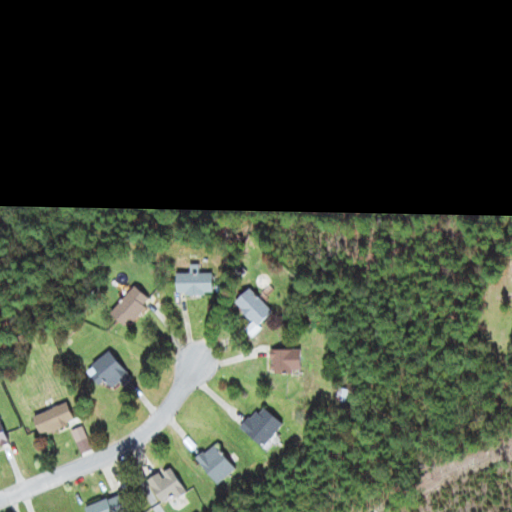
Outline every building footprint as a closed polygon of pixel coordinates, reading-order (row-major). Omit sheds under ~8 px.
[(212,274),(176,274),(176,295),(212,295),(212,274)] [(109,312),(125,328),(151,302),(135,287),(109,312)] [(233,304),(256,327),(270,312),(248,289),(233,304)] [(269,350),(269,373),(299,373),(299,350),(269,350)] [(128,379),(111,352),(85,369),(97,388),(106,382),(111,389),(128,379)] [(75,422),(66,403),(32,418),(41,438),(75,422)] [(261,449),(283,429),(262,406),(240,426),(261,449)] [(0,447),(8,444),(0,423),(0,447)] [(217,485),(234,470),(213,444),(195,459),(217,485)] [(147,482),(163,507),(185,492),(169,468),(147,482)] [(84,508),(85,511),(126,511),(120,495),(84,508)]
